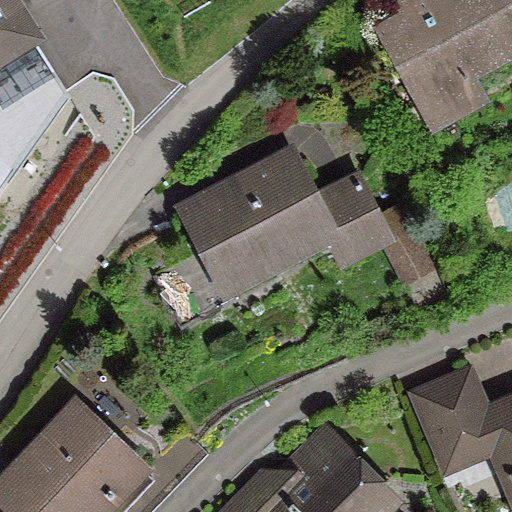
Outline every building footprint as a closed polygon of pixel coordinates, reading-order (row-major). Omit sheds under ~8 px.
[(2,0),(0,0),(0,52),(26,36),(2,0)] [(511,0),(422,0),(372,28),(394,68),(404,62),(439,124),(481,101),(468,78),(511,53),(511,0)] [(219,240),(150,276),(177,328),(233,299),(227,285),(323,235),(338,264),(380,242),(390,260),(413,247),(393,210),(376,218),(356,180),(309,204),(285,157),(200,202),(219,240)] [(433,447),(482,426),(511,496),(511,401),(479,415),(462,374),(411,396),(433,447)] [(0,503),(9,511),(97,511),(114,495),(106,488),(131,461),(71,405),(7,474),(17,483),(0,501),(0,503)] [(375,511),(387,501),(336,451),(311,476),(262,476),(226,511),(375,511)]
